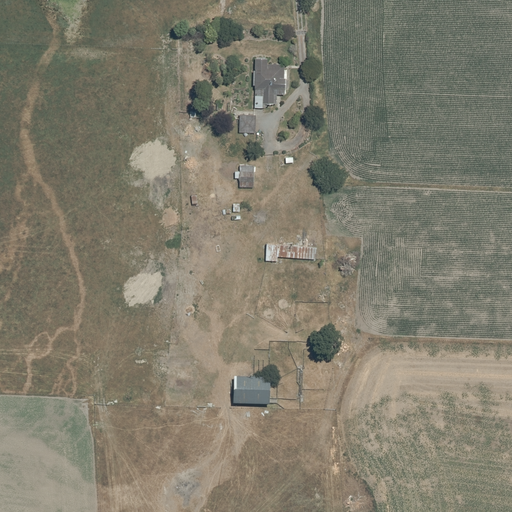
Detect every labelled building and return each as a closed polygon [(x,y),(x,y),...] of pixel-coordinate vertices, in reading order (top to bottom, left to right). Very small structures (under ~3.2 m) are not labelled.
[(276,94),(283,94),(283,84),(289,84),(289,70),(283,70),(283,63),(266,64),(265,58),(254,58),(254,107),(263,107),(263,103),(276,103),(276,94)] [(256,114),(240,113),(239,131),(254,132),(256,114)] [(253,164),(239,164),(239,185),(253,186),(253,164)] [(298,245),(265,242),(264,258),(276,259),(277,255),(306,257),(307,245),(298,245)] [(156,354),(155,371),(167,372),(167,389),(193,390),(194,355),(156,354)] [(268,377),(234,375),(233,402),(268,403),(268,377)]
